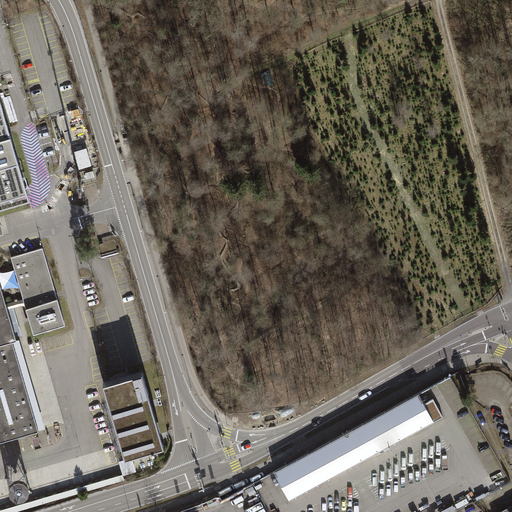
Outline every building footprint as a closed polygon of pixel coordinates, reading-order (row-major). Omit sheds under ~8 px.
[(58,82),(75,156),(92,152),(75,78),(58,82)] [(0,101),(0,209),(29,201),(0,101)] [(0,281),(0,441),(40,430),(13,340),(17,339),(8,309),(25,304),(33,333),(65,324),(43,248),(11,257),(23,299),(6,304),(0,281)] [(124,261),(111,265),(113,275),(127,271),(124,261)] [(164,445),(142,370),(103,382),(125,456),(164,445)] [(290,500),(434,421),(427,408),(425,404),(419,393),(274,471),(290,500)] [(434,399),(425,404),(434,421),(443,417),(434,399)] [(134,457),(121,459),(124,473),(137,471),(134,457)] [(23,471),(19,470),(15,471),(11,473),(7,475),(5,479),(4,483),(3,487),(4,492),(7,495),(10,498),(14,500),(18,501),(22,500),(26,499),(30,496),(32,492),(33,488),(34,484),(32,480),(30,476),(27,473),(23,471)] [(0,509),(0,511),(10,511),(124,479),(123,474),(0,509)]
